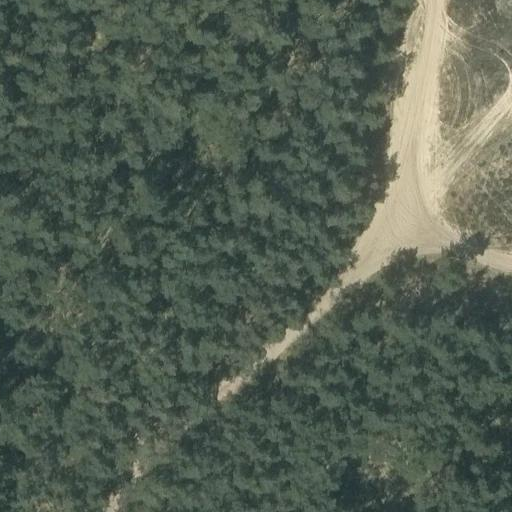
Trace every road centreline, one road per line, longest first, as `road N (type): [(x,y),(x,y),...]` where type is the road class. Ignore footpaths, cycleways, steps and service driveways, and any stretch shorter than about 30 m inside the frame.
road 1 (track): [(101,511),(130,469),(396,234),(431,52),(433,0)]
road 2 (track): [(396,234),(511,269)]
